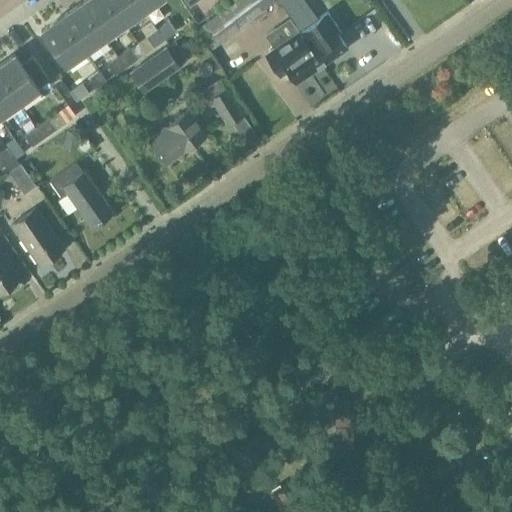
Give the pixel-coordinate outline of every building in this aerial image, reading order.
[(108,0),(85,0),(81,3),(105,37),(125,23),(108,0)] [(138,0),(108,0),(125,23),(145,9),(138,0)] [(138,0),(145,9),(158,0),(138,0)] [(236,0),(197,29),(212,50),(277,2),(275,0),(236,0)] [(278,0),(297,26),(312,16),(300,0),(278,0)] [(340,0),(356,18),(366,10),(357,0),(340,0)] [(81,3),(61,17),(85,51),(105,37),(81,3)] [(299,32),(322,65),(347,47),(338,34),(341,32),(328,12),(299,32)] [(61,17),(41,31),(65,65),(85,51),(61,17)] [(177,34),(170,24),(160,31),(167,41),(177,34)] [(167,41),(160,31),(151,38),(157,48),(167,41)] [(322,65),(299,32),(267,54),(280,74),(287,69),(297,83),(322,65)] [(173,42),(130,71),(144,90),(179,66),(176,62),(184,57),(173,42)] [(228,67),(240,57),(232,48),(220,59),(228,67)] [(137,62),(130,52),(120,59),(127,69),(137,62)] [(22,64),(16,54),(0,65),(0,74),(20,102),(40,88),(39,87),(50,80),(33,56),(22,64)] [(120,59),(111,66),(117,76),(127,69),(120,59)] [(107,83),(100,73),(91,80),(97,90),(107,83)] [(233,82),(244,96),(255,88),(244,73),(233,82)] [(0,74),(0,116),(20,102),(0,74)] [(108,89),(123,111),(122,112),(136,132),(148,124),(134,104),(129,107),(117,89),(131,80),(127,75),(112,85),(112,86),(108,89)] [(244,142),(255,135),(221,80),(201,92),(210,106),(213,104),(227,127),(232,123),(244,142)] [(200,119),(210,114),(200,94),(190,99),(200,119)] [(167,126),(150,139),(167,162),(184,150),(185,151),(207,135),(189,111),(167,127),(167,126)] [(42,135),(52,128),(45,118),(36,125),(42,135)] [(42,135),(36,125),(26,132),(32,142),(42,135)] [(66,131),(64,140),(77,143),(79,134),(66,131)] [(12,156),(5,146),(0,149),(0,159),(2,163),(12,156)] [(72,212),(79,208),(92,227),(114,212),(84,171),(83,172),(77,162),(50,181),(72,212)] [(9,171),(16,181),(24,194),(36,186),(21,163),(9,171)] [(52,205),(61,199),(50,182),(41,189),(52,205)] [(36,207),(21,218),(12,224),(40,264),(64,247),(36,207)] [(0,292),(6,288),(8,291),(13,292),(19,287),(20,283),(18,280),(20,278),(0,249),(0,292)] [(366,442),(368,417),(340,415),(340,418),(337,420),(337,427),(339,429),(337,449),(371,452),(371,442),(366,442)] [(444,485),(460,466),(439,448),(437,450),(434,450),(429,455),(430,458),(416,473),(441,496),(447,488),(444,485)] [(295,479),(272,495),(283,511),(307,511),(314,508),(303,491),(304,488),(300,482),(297,482),(295,479)]
